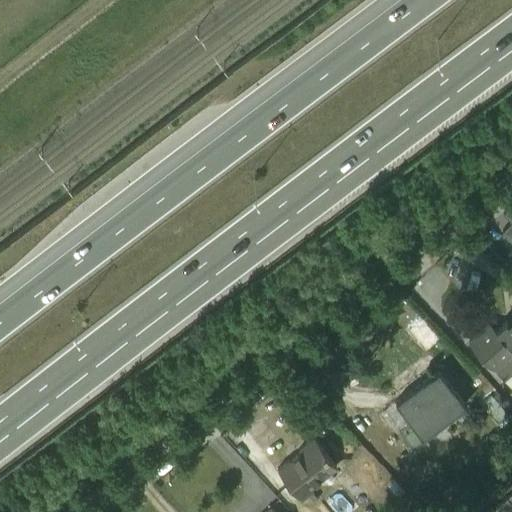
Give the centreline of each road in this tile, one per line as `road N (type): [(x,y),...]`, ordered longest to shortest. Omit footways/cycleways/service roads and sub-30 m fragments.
road 1 (motorway): [(0,428),(511,38)]
road 2 (residential): [(511,175),(77,511)]
road 3 (motorway): [(423,0),(0,326)]
